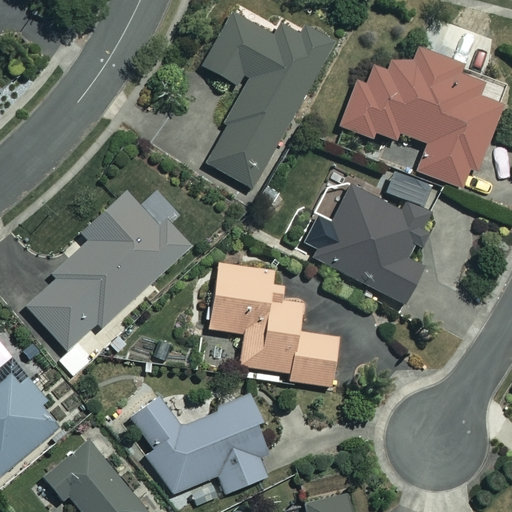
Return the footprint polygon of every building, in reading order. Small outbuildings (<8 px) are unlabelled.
[(244,91),(240,99),(233,96),(219,121),(226,125),(205,165),(249,189),(328,42),(302,28),(297,36),(277,25),(271,37),(229,15),(201,67),(244,91)] [(371,134),(390,141),(394,131),(423,143),(413,170),(463,189),(502,88),(449,68),(451,64),(412,49),(405,65),(387,58),(381,74),(368,69),(361,88),(352,85),(336,126),(369,139),(371,134)] [(363,155),(332,222),(315,214),(300,246),(316,254),(314,259),(378,289),(374,297),(400,309),(423,262),(405,253),(427,206),(419,202),(427,186),(363,155)] [(156,230),(123,194),(80,234),(87,242),(51,276),(55,281),(24,309),(64,353),(94,325),(98,329),(185,249),(162,224),(156,230)] [(282,286),(270,284),(272,272),(215,264),(206,329),(241,334),(237,365),(286,372),(285,380),(328,387),(335,337),(296,331),(300,304),(280,301),(282,286)] [(0,472),(57,423),(40,403),(51,394),(33,373),(22,382),(10,368),(0,377),(0,472)] [(177,431),(157,399),(128,417),(149,451),(145,454),(172,498),(214,473),(227,494),(273,466),(250,428),(256,424),(238,394),(177,431)] [(66,498),(77,511),(143,511),(84,441),(41,478),(61,502),(66,498)] [(354,511),(349,494),(301,499),(303,511),(354,511)]
